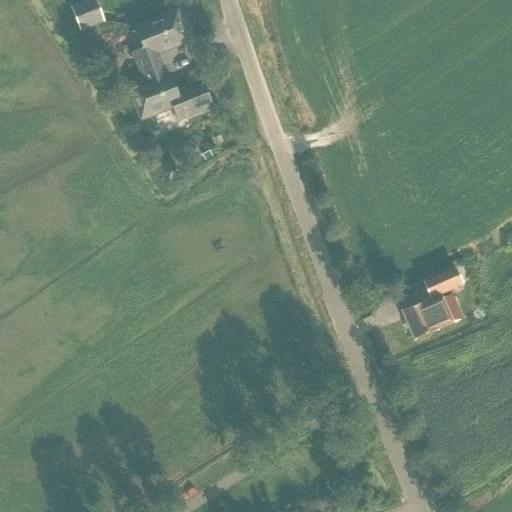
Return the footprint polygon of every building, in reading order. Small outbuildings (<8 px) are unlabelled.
[(100,21),(93,0),(69,9),(76,29),(100,21)] [(132,55),(140,74),(164,65),(159,52),(187,41),(176,15),(137,30),(144,50),(132,55)] [(176,96),(164,65),(140,74),(145,86),(130,92),(141,119),(172,107),(178,121),(212,108),(203,86),(176,96)] [(432,299),(459,286),(451,271),(425,285),(432,299)] [(424,303),(402,312),(414,341),(452,325),(441,299),(425,305),(424,303)]
